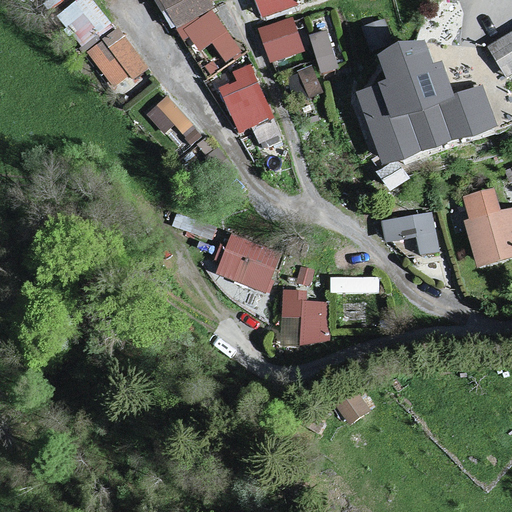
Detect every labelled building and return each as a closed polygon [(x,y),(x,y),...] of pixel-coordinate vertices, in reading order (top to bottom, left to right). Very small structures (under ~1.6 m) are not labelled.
[(98,0),(69,0),(61,6),(85,40),(113,20),(98,0)] [(214,0),(168,0),(208,69),(243,50),(214,0)] [(256,0),(262,15),(301,0),(300,0),(256,0)] [(294,11),(258,24),(271,59),(308,46),(294,11)] [(87,47),(118,87),(150,62),(119,22),(87,47)] [(330,26),(312,30),(321,69),(339,65),(330,26)] [(511,40),(489,54),(507,86),(511,83),(511,40)] [(359,104),(385,177),(500,137),(484,92),(456,102),(437,50),(383,69),(391,93),(359,104)] [(253,57),(234,64),(239,78),(220,85),(238,129),(276,114),(253,57)] [(318,59),(298,62),(304,92),(323,89),(318,59)] [(228,62),(211,71),(219,84),(235,75),(228,62)] [(177,136),(195,116),(157,81),(139,101),(177,136)] [(431,214),(380,223),(388,247),(414,242),(420,258),(444,256),(431,214)] [(511,216),(465,232),(481,280),(511,269),(511,216)] [(232,238),(217,277),(264,295),(279,255),(232,238)] [(367,286),(367,273),(333,272),(333,285),(367,286)] [(329,297),(285,294),(274,352),(299,352),(332,345),(329,297)] [(347,418),(370,409),(363,390),(340,399),(347,418)]
